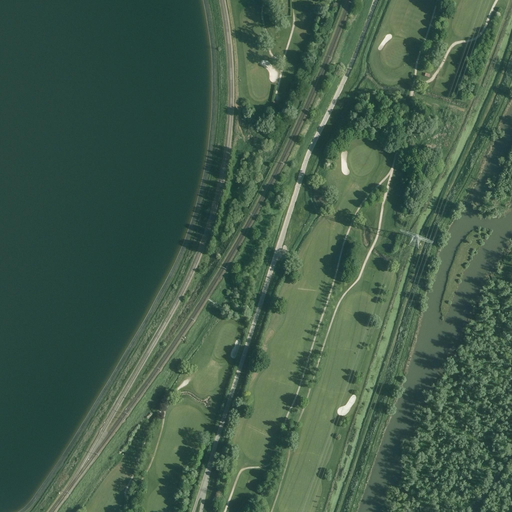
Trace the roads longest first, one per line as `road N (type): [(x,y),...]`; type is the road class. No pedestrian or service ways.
road 1 (unclassified): [(193,511),(309,151),(375,0)]
road 2 (track): [(511,49),(425,238),(338,511)]
